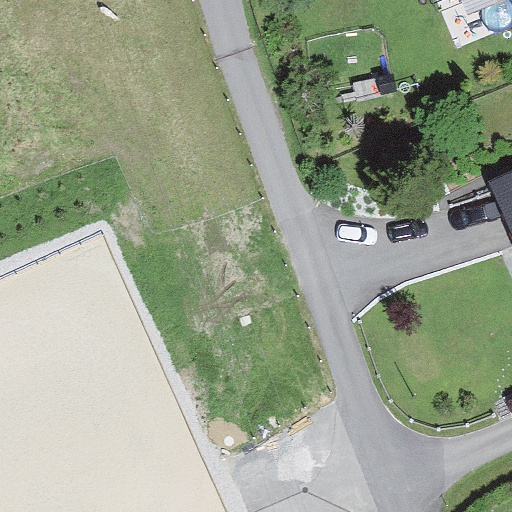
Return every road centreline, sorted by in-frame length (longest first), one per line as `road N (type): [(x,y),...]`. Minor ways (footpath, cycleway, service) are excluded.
road 1 (residential): [(220,0),(381,478)]
road 2 (residential): [(511,425),(381,478)]
